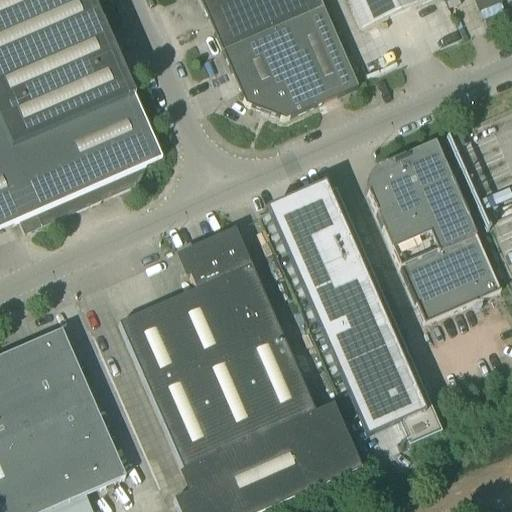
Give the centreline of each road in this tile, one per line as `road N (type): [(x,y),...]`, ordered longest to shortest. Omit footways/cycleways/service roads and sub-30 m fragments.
road 1 (unclassified): [(213,195),(511,66)]
road 2 (unclassified): [(0,288),(213,195)]
road 3 (unclassified): [(213,195),(129,0)]
